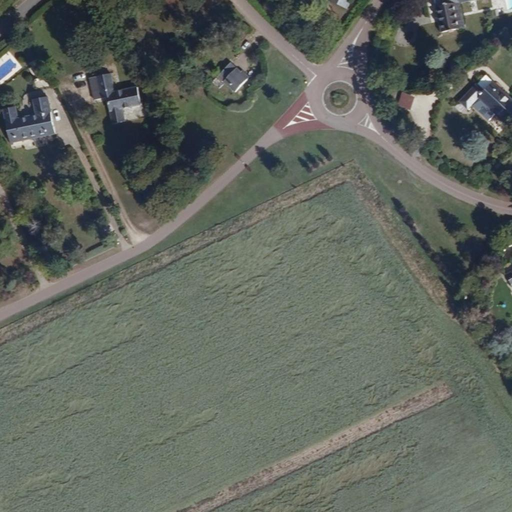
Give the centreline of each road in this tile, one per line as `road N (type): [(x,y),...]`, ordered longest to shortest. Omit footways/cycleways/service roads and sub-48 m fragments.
road 1 (unclassified): [(0,311),(163,231),(253,152),(318,109)]
road 2 (unclassified): [(357,113),(433,176),(511,212)]
